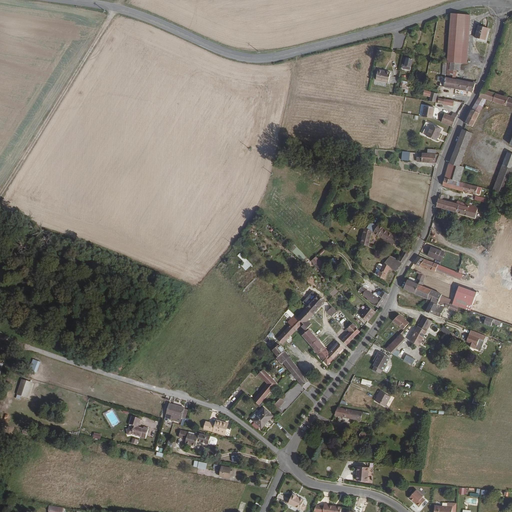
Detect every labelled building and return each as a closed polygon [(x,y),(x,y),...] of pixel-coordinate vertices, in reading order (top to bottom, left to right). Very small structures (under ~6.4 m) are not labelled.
[(451,14),(447,62),(448,62),(461,64),(465,15),(451,14)] [(465,15),(461,64),(467,64),(471,15),(465,15)] [(489,29),(478,26),(475,38),(486,41),(489,29)] [(414,60),(404,58),(403,65),(412,67),(414,60)] [(461,64),(448,62),(446,78),(455,80),(457,71),(460,71),(461,64)] [(392,72),(379,69),(377,78),(389,82),(392,72)] [(473,83),(445,78),(444,87),(472,92),(474,90),(475,83),(473,83)] [(511,99),(482,90),(479,98),(486,100),(511,108),(511,99)] [(436,100),(437,97),(438,94),(431,93),(430,97),(429,101),(435,103),(436,103),(436,100)] [(472,110),(479,114),(486,100),(479,98),(479,97),(472,110)] [(454,101),(438,98),(438,100),(438,104),(437,104),(453,107),(454,101)] [(435,108),(424,106),(422,117),(433,119),(435,108)] [(479,114),(472,110),(465,124),(472,128),(479,114)] [(456,118),(458,115),(453,113),(451,116),(445,114),(441,123),(453,127),(456,118)] [(442,130),(432,125),(426,137),(437,141),(440,134),(442,130)] [(472,134),(462,129),(449,164),(460,166),(472,134)] [(409,161),(410,152),(402,152),(401,160),(409,161)] [(503,196),(509,181),(510,182),(511,177),(511,167),(511,168),(511,167),(511,154),(507,152),(493,191),(503,196)] [(435,164),(436,154),(435,154),(427,154),(422,153),(422,158),(421,163),(435,164)] [(460,166),(449,164),(448,164),(445,178),(460,182),(464,167),(460,166)] [(460,182),(445,178),(442,186),(463,192),(465,184),(460,182)] [(465,184),(463,192),(467,193),(476,195),(476,194),(478,187),(465,184)] [(444,195),(440,194),(438,199),(436,207),(475,219),(478,207),(471,205),(469,205),(464,203),(457,201),(457,204),(443,200),(444,195)] [(374,234),(378,226),(370,222),(367,229),(373,232),(372,233),(374,234)] [(399,238),(378,225),(378,226),(374,234),(393,246),(399,238)] [(367,229),(365,227),(361,244),(369,247),(372,233),(373,232),(367,229)] [(303,261),(307,258),(293,244),(288,248),(292,252),(299,259),(303,261)] [(445,253),(431,247),(427,257),(441,262),(445,253)] [(505,251),(502,250),(498,250),(495,251),(493,253),(491,256),(490,259),(491,262),(492,265),(495,268),(498,269),(501,269),(504,268),(507,267),(509,264),(510,261),(510,258),(509,255),(507,253),(505,251)] [(406,260),(409,255),(404,252),(398,261),(403,264),(406,260)] [(252,265),(240,253),(237,256),(243,261),(245,263),(243,265),(241,266),(246,271),(252,265)] [(391,269),(392,269),(396,272),(403,264),(398,261),(395,258),(390,256),(385,263),(391,269)] [(438,265),(418,256),(413,264),(419,267),(420,266),(432,271),(431,271),(435,273),(436,270),(438,265)] [(329,272),(316,257),(311,261),(325,276),(329,272)] [(391,269),(385,263),(384,263),(383,265),(378,276),(385,280),(390,270),(390,271),(391,269)] [(378,276),(383,265),(380,264),(378,264),(376,269),(377,270),(375,274),(375,275),(378,276)] [(458,273),(438,265),(436,270),(460,281),(461,279),(463,275),(462,275),(458,273)] [(423,276),(419,274),(417,279),(419,280),(420,280),(419,283),(418,285),(423,287),(424,283),(423,283),(425,277),(423,276)] [(500,281),(498,287),(511,291),(511,275),(509,284),(500,281)] [(427,300),(431,301),(431,303),(437,306),(438,305),(449,304),(451,300),(441,296),(442,295),(435,292),(427,289),(423,287),(418,285),(407,281),(404,290),(427,300)] [(511,326),(511,291),(498,287),(488,284),(486,290),(479,287),(477,293),(467,290),(459,287),(452,305),(459,308),(511,326)] [(451,304),(452,305),(459,287),(467,290),(468,288),(458,285),(452,301),(451,300),(449,304),(451,304)] [(363,295),(379,309),(385,301),(389,295),(383,291),(382,293),(379,298),(373,295),(373,294),(366,290),(361,287),(358,292),(362,294),(363,295)] [(319,310),(325,303),(323,300),(322,299),(318,295),(318,296),(313,291),(303,302),(308,307),(306,308),(314,315),(319,310)] [(437,306),(431,303),(430,303),(426,313),(440,318),(445,308),(445,307),(438,305),(438,306),(437,306)] [(371,319),(376,313),(367,306),(360,316),(369,322),(371,319)] [(332,317),(337,312),(332,307),(327,312),(332,317)] [(302,327),(306,332),(310,326),(312,325),(308,322),(314,315),(306,308),(297,318),(303,324),(304,325),(302,327)] [(409,323),(399,315),(393,322),(403,330),(409,323)] [(423,317),(418,327),(427,332),(432,322),(423,317)] [(287,340),(303,324),(297,318),(285,332),(284,331),(281,335),(282,336),(287,340)] [(491,327),(493,320),(486,318),(484,324),(491,327)] [(350,327),(347,330),(350,333),(343,341),(347,346),(355,337),(360,332),(356,327),(352,323),(349,325),(350,327)] [(427,332),(418,327),(410,342),(419,347),(427,332)] [(451,333),(444,327),(441,330),(447,337),(451,333)] [(310,330),(302,336),(311,346),(319,340),(311,332),(310,330)] [(471,331),(469,335),(480,339),(479,340),(484,342),(486,336),(471,331)] [(405,341),(405,339),(401,334),(386,349),(392,355),(392,354),(397,350),(405,341)] [(480,339),(469,335),(466,343),(471,344),(470,348),(481,352),(484,342),(479,340),(480,339)] [(285,343),(287,340),(282,336),(279,339),(283,344),(285,343)] [(319,340),(311,346),(318,355),(318,354),(325,348),(322,344),(319,340)] [(339,343),(330,353),(329,354),(334,360),(340,354),(344,348),(339,343)] [(280,345),(272,351),(278,358),(276,359),(282,365),(283,364),(290,358),(283,349),(280,345)] [(325,348),(318,354),(328,367),(331,362),(334,360),(329,354),(330,353),(325,348)] [(390,358),(379,352),(376,356),(378,358),(375,363),(373,366),(374,367),(382,371),(383,372),(390,358)] [(416,360),(407,355),(404,361),(413,366),(416,360)] [(290,358),(283,364),(303,387),(309,382),(290,358)] [(41,362),(34,359),(29,370),(36,373),(41,362)] [(267,384),(254,400),(259,405),(267,397),(278,383),(263,369),(258,374),(267,384)] [(33,383),(22,379),(17,394),(17,395),(21,396),(27,398),(33,383)] [(391,397),(380,391),(375,401),(386,407),(391,397)] [(486,403),(474,397),(472,404),(485,407),(486,403)] [(278,408),(285,402),(281,398),(274,404),(278,408)] [(185,407),(169,403),(165,418),(166,418),(169,419),(171,419),(180,422),(182,417),(183,418),(186,419),(186,418),(188,410),(184,409),(185,407)] [(274,416),(265,407),(258,415),(253,420),(253,421),(262,429),(274,416)] [(361,421),(363,412),(338,407),(334,415),(361,421)] [(141,419),(132,416),(129,425),(135,426),(134,429),(132,428),(127,429),(128,435),(132,434),(146,439),(149,428),(144,426),(144,428),(139,427),(141,419)] [(206,421),(203,429),(225,436),(229,423),(216,420),(215,423),(206,421)] [(209,444),(211,436),(196,432),(196,433),(195,435),(188,433),(189,432),(181,430),(179,437),(186,439),(185,443),(196,446),(197,441),(209,444)] [(211,436),(209,444),(213,445),(214,445),(216,444),(218,440),(216,438),(215,437),(211,436)] [(207,463),(195,460),(193,467),(198,467),(198,468),(206,470),(207,463)] [(232,467),(222,465),(222,466),(221,469),(221,470),(220,475),(219,477),(229,479),(230,476),(231,471),(232,467)] [(368,481),(369,467),(357,466),(356,480),(368,481)] [(424,496),(417,489),(409,498),(419,507),(426,500),(423,497),(424,496)] [(298,495),(293,493),(288,504),(300,509),(304,511),(307,506),(303,504),(304,500),(297,496),(298,495)] [(455,511),(457,503),(447,502),(447,506),(452,507),(451,511),(455,511)] [(340,511),(341,509),(342,507),(329,505),(329,504),(324,503),(324,506),(317,505),(313,511),(340,511)]
